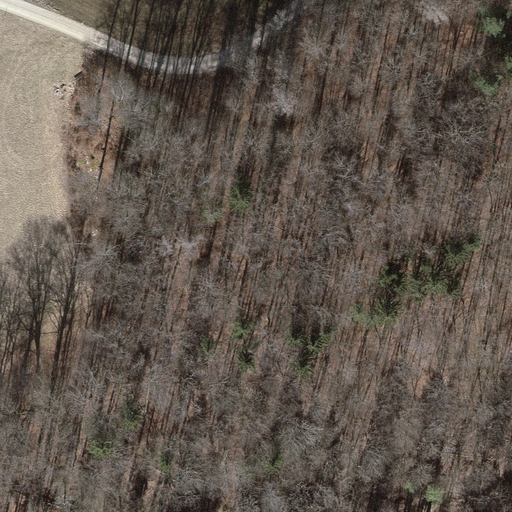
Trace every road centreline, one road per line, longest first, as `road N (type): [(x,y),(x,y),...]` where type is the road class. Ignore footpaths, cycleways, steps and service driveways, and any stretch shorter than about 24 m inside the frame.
road 1 (track): [(305,0),(229,59),(190,67),(1,0)]
road 2 (track): [(511,456),(381,511)]
